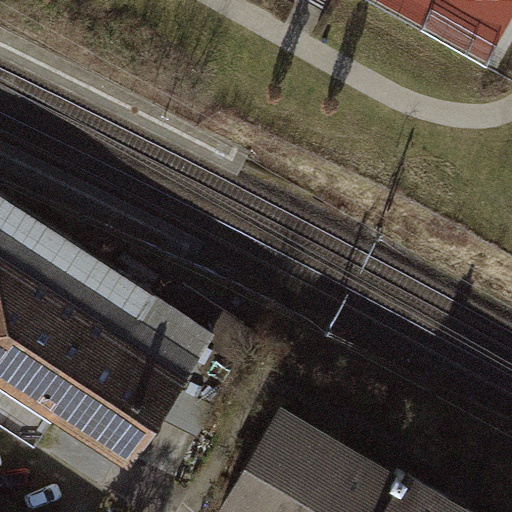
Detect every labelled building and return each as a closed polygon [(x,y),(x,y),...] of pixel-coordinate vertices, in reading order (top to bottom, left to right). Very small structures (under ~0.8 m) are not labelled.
[(178,385),(214,329),(154,289),(0,190),(0,269),(100,333),(105,325),(133,343),(127,353),(169,379),(178,385)] [(0,420),(32,441),(56,403),(100,333),(0,269),(0,420)] [(163,275),(154,289),(214,329),(224,311),(163,275)] [(253,331),(231,318),(200,369),(221,382),(253,331)] [(105,325),(100,333),(56,403),(126,447),(169,379),(127,353),(133,343),(105,325)] [(380,511),(406,470),(397,465),(392,474),(279,407),(220,506),(230,511),(380,511)] [(475,511),(406,470),(380,511),(475,511)]
